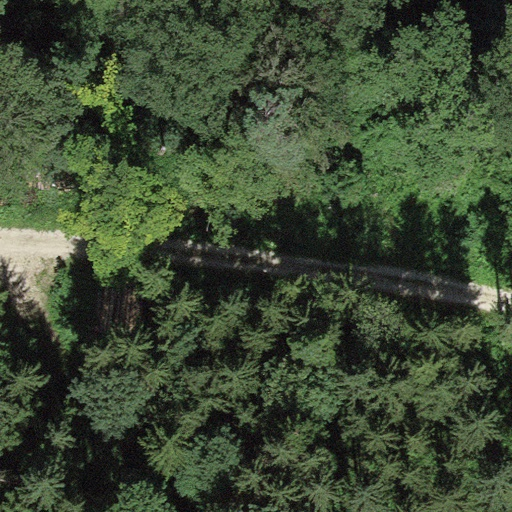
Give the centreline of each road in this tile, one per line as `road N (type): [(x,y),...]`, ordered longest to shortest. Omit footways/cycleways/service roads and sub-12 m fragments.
road 1 (track): [(511,299),(347,272),(0,247)]
road 2 (track): [(167,511),(0,280)]
